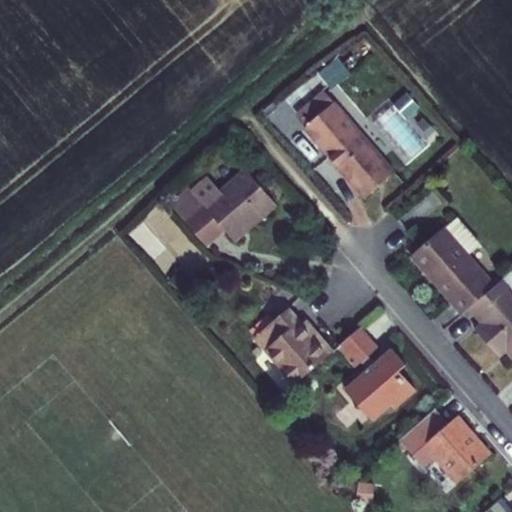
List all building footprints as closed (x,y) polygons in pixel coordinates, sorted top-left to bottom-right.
[(293,119),(302,129),(363,199),(394,172),(333,102),(329,106),(320,96),(293,119)] [(202,205),(190,192),(172,207),(196,236),(214,221),(224,231),(234,241),(274,205),(242,170),(202,205)] [(214,221),(196,236),(206,247),(224,231),(214,221)] [(467,309),(493,286),(442,228),(419,249),(410,258),(460,315),(467,309)] [(511,274),(509,272),(501,280),(511,292),(511,274)] [(511,292),(501,280),(493,286),(467,309),(479,324),(473,330),(487,346),(494,340),(504,351),(511,360),(511,292)] [(294,385),(329,354),(314,336),(311,339),(285,309),(253,338),(294,385)] [(366,356),(375,348),(358,330),(340,345),(335,349),(353,368),(358,363),(366,356)] [(494,340),(487,346),(498,358),(504,351),(494,340)] [(395,374),(405,366),(390,349),(373,364),(365,371),(343,389),(356,404),(359,403),(375,420),(392,406),(395,409),(412,394),(395,374)] [(373,364),(366,356),(358,363),(365,371),(373,364)] [(456,417),(447,425),(433,409),(398,440),(412,457),(423,447),(456,485),(489,455),(456,417)] [(353,497),(365,487),(358,479),(346,489),(353,497)]
